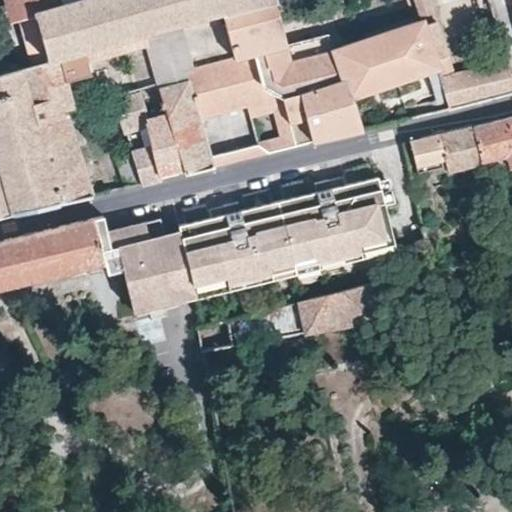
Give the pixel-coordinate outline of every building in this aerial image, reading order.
[(142,30),(158,81),(187,72),(192,89),(199,88),(179,20),(220,8),(230,42),(258,33),(262,44),(240,52),(246,75),(252,96),(271,90),(299,82),(287,41),(275,0),(274,0),(15,0),(19,13),(35,9),(48,57),(60,53),(142,30)] [(31,61),(48,57),(35,9),(19,13),(31,61)] [(294,145),(363,128),(352,94),(427,69),(439,66),(422,15),(332,46),(342,75),(314,85),(301,89),(299,90),(301,98),(283,103),(294,145)] [(233,53),(240,52),(262,44),(258,33),(230,42),(233,53)] [(287,41),(299,82),(301,89),(314,85),(300,37),(287,41)] [(233,53),(239,77),(246,75),(240,52),(233,53)] [(60,53),(48,57),(31,61),(0,69),(0,212),(4,211),(93,192),(66,108),(76,104),(60,53)] [(511,89),(511,74),(508,59),(442,73),(453,104),(511,89)] [(439,108),(453,104),(442,73),(439,66),(427,69),(439,108)] [(184,172),(214,165),(202,124),(192,89),(187,72),(158,81),(171,125),(182,164),(184,172)] [(199,88),(192,89),(202,124),(283,103),(301,98),(299,90),(301,89),(299,82),(271,90),(252,96),(246,75),(239,77),(199,88)] [(152,179),(162,177),(160,171),(150,131),(148,121),(150,120),(140,88),(111,97),(123,134),(127,133),(130,144),(142,182),(152,179)] [(510,168),(511,167),(511,114),(493,120),(474,124),(482,161),(507,155),(510,168)] [(449,169),(482,161),(474,124),(441,132),(410,140),(413,155),(443,148),(446,157),(449,169)] [(160,171),(182,164),(171,125),(150,131),(160,171)] [(142,182),(130,144),(114,149),(126,185),(142,182)] [(416,164),(446,157),(443,148),(413,155),(416,164)] [(346,173),(329,177),(331,185),(348,181),(346,173)] [(397,247),(386,199),(380,176),(380,174),(348,181),(331,185),(329,177),(315,180),(317,189),(302,192),(278,198),(293,262),(374,242),(377,252),(397,247)] [(380,176),(386,199),(395,197),(390,174),(380,176)] [(177,221),(193,285),(293,262),(278,198),(240,206),(238,199),(224,202),(226,210),(212,213),(198,217),(177,221)] [(211,205),(212,213),(226,210),(224,202),(211,205)] [(137,310),(196,295),(193,285),(177,221),(161,225),(158,217),(107,228),(104,215),(93,217),(105,261),(125,256),(137,310)] [(0,239),(0,287),(36,278),(105,261),(93,217),(27,233),(0,239)] [(482,239),(486,255),(503,251),(502,248),(499,235),(482,239)] [(296,271),(377,252),(374,242),(293,262),(296,271)] [(367,283),(297,302),(305,331),(306,333),(376,319),(367,283)] [(231,347),(305,331),(297,302),(227,321),(231,347)]
